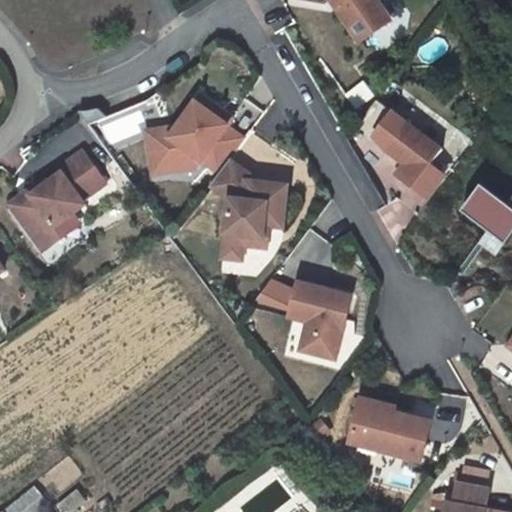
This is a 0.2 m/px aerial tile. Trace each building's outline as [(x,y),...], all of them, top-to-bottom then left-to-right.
[(329,0),(358,41),(389,20),(375,0),(329,0)] [(348,97),(357,109),(373,97),(363,85),(348,97)] [(202,162),(219,175),(230,160),(245,139),(228,126),(230,125),(213,113),(219,106),(203,94),(179,125),(169,139),(148,140),(152,172),(175,170),(189,153),(202,162)] [(379,102),(357,129),(420,179),(442,151),(379,102)] [(230,125),(235,118),(219,106),(213,113),(230,125)] [(169,139),(179,125),(147,129),(148,140),(169,139)] [(62,174),(31,197),(27,200),(29,203),(16,213),(44,251),(63,238),(54,226),(84,204),(82,200),(106,182),(84,152),(59,170),(62,174)] [(175,170),(197,168),(202,162),(189,153),(175,170)] [(251,176),(230,160),(219,175),(210,187),(229,201),(224,245),(244,247),(262,249),(265,227),(270,228),(283,229),(288,186),(247,182),(251,176)] [(511,209),(481,186),(461,213),(505,246),(511,236),(511,209)] [(28,192),(10,205),(16,213),(29,203),(27,200),(31,197),(28,192)] [(244,247),(224,245),(222,264),(241,266),(244,247)] [(352,297),(298,284),(289,318),(308,323),(301,352),(336,360),(341,339),(336,338),(338,331),(343,332),(352,297)] [(384,405),(363,400),(351,444),(422,462),(431,424),(393,414),(382,411),(384,405)] [(395,408),(384,405),(382,411),(393,414),(395,408)] [(465,468),(462,485),(488,489),(491,473),(465,468)] [(445,511),(494,511),(488,511),(491,490),(488,489),(462,485),(459,484),(457,493),(448,492),(446,503),(447,503),(445,511)] [(7,511),(40,511),(45,508),(33,492),(7,511)] [(78,492),(58,508),(62,511),(86,511),(91,509),(78,492)]
